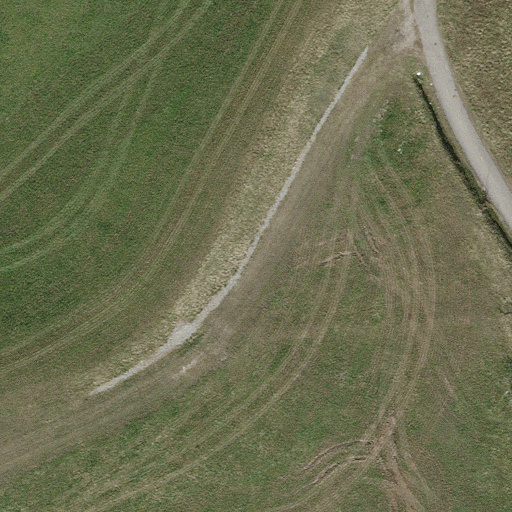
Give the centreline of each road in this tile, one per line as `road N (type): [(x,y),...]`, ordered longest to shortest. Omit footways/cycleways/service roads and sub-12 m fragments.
road 1 (track): [(0,430),(188,338),(377,49),(427,10)]
road 2 (residential): [(511,211),(433,57)]
